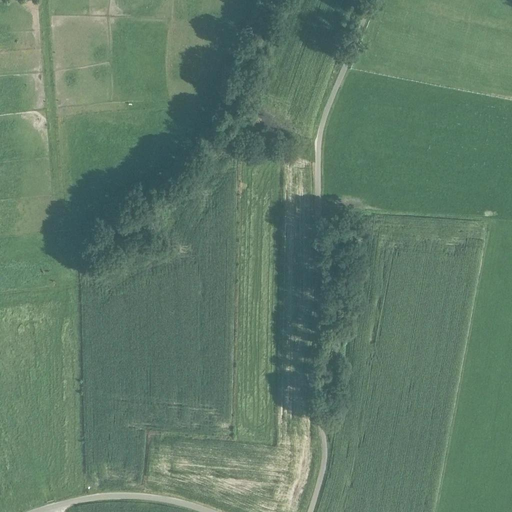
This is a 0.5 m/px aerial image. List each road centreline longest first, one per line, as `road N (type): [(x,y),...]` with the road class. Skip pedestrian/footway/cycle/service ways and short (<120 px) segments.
road 1 (unclassified): [(308,511),(321,440),(310,387),(316,135),(370,0)]
road 2 (unclassified): [(208,511),(124,496),(52,507)]
